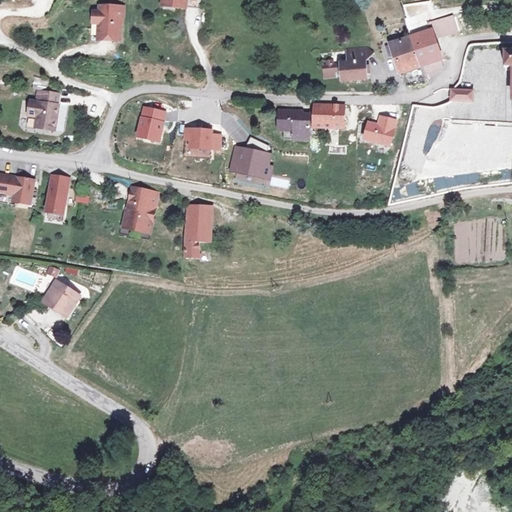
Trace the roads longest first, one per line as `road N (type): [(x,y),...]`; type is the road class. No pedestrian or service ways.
road 1 (residential): [(511,30),(464,41),(444,83),(382,100),(132,92),(116,104),(94,165)]
road 2 (residential): [(511,189),(338,213),(94,165)]
road 3 (tertiary): [(0,464),(118,488),(136,480),(148,449),(130,417),(0,339)]
road 4 (unknown): [(112,407),(133,356),(135,278)]
